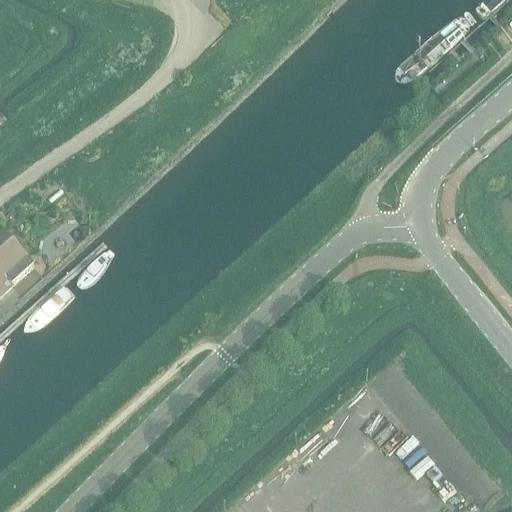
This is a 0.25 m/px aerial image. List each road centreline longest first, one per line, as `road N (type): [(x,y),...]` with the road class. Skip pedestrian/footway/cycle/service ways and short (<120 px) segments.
road 1 (tertiary): [(70,511),(356,233),(416,220)]
road 2 (unclassified): [(0,198),(180,62),(190,35),(177,0)]
road 3 (tertiary): [(511,354),(416,220)]
road 4 (unclassified): [(416,220),(424,177),(437,160),(511,96)]
